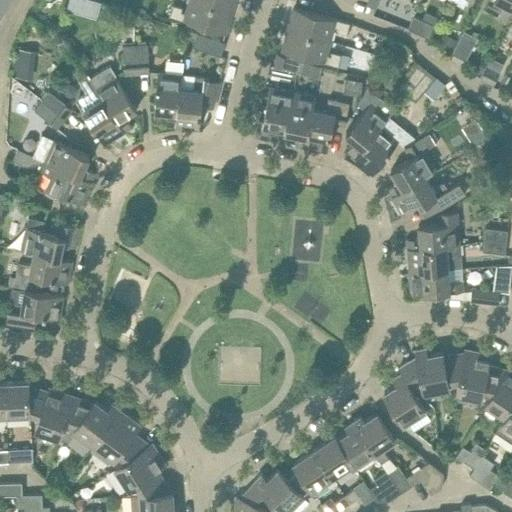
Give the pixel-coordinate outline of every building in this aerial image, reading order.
[(3,0),(0,0),(0,8),(6,11),(10,2),(3,0)] [(95,15),(100,1),(96,0),(69,0),(67,7),(95,15)] [(232,11),(195,0),(189,0),(185,12),(181,11),(183,7),(173,4),(170,15),(226,33),(232,11)] [(195,0),(232,11),(235,0),(195,0)] [(511,0),(488,0),(485,8),(497,15),(503,3),(511,7),(511,0)] [(293,7),(288,28),(330,40),(334,26),(339,27),(337,31),(347,34),(350,22),(293,7)] [(426,11),(422,19),(414,15),(408,28),(429,37),(438,17),(426,11)] [(132,25),(131,15),(121,16),(121,24),(124,26),(132,25)] [(330,40),(288,28),(282,50),(338,65),(341,53),(332,51),(331,55),(327,54),(330,40)] [(464,30),(461,35),(459,40),(442,32),(437,44),(452,53),(464,30)] [(477,37),(464,30),(452,53),(465,60),(477,37)] [(194,46),(202,49),(221,55),(226,42),(198,33),(194,46)] [(147,43),(135,44),(137,73),(150,72),(147,43)] [(137,73),(135,44),(123,45),(125,73),(137,73)] [(27,76),(28,49),(17,48),(16,75),(27,76)] [(306,61),(278,53),(274,65),(303,73),(306,61)] [(167,60),(165,72),(158,71),(157,90),(154,110),(167,112),(166,125),(176,126),(182,73),(183,62),(167,60)] [(428,70),(418,61),(404,78),(405,78),(398,86),(408,94),(428,70)] [(184,62),(183,62),(182,73),(176,126),(200,128),(202,104),(213,107),(220,80),(204,76),(182,73),(184,62)] [(96,87),(124,131),(133,126),(126,115),(137,108),(110,64),(90,76),(96,87)] [(487,67),(484,71),(480,77),(491,84),(498,74),(487,67)] [(436,77),(428,70),(408,94),(416,101),(436,77)] [(342,91),(360,95),(363,81),(345,77),(342,91)] [(273,127),(285,129),(294,91),(270,86),(263,119),(259,119),(256,136),(270,139),(273,127)] [(395,108),(368,86),(362,99),(359,104),(365,109),(346,131),(356,139),(348,149),(356,155),(381,126),(389,116),(390,115),(389,115),(395,108)] [(124,131),(96,87),(88,92),(95,103),(83,110),(104,143),(124,131)] [(49,90),(42,100),(64,118),(72,108),(49,90)] [(317,95),(294,91),(285,129),(298,132),(295,144),(306,146),(314,106),(315,107),(317,95)] [(315,107),(306,146),(328,151),(333,123),(345,125),(350,102),(329,98),(327,109),(315,107)] [(64,118),(42,100),(34,109),(57,127),(64,118)] [(461,119),(457,112),(445,119),(449,125),(461,119)] [(414,137),(389,116),(381,126),(356,155),(374,170),(398,140),(402,143),(414,137)] [(474,146),(488,137),(475,116),(462,124),(474,146)] [(435,143),(429,132),(405,147),(411,157),(391,169),(398,180),(386,187),(392,195),(426,176),(437,169),(425,149),(435,143)] [(53,138),(44,159),(92,181),(96,171),(84,166),(90,154),(72,146),(53,138)] [(82,202),(92,181),(44,159),(18,148),(13,159),(39,171),(40,169),(51,174),(46,186),(82,202)] [(16,177),(28,182),(31,174),(20,169),(16,177)] [(432,187),(426,176),(392,195),(404,216),(424,204),(430,214),(465,192),(459,182),(448,188),(443,180),(432,187)] [(460,244),(457,211),(439,212),(440,223),(419,224),(420,237),(407,238),(408,247),(460,244)] [(27,226),(23,245),(21,249),(34,252),(34,251),(60,257),(63,244),(76,246),(80,225),(52,219),(49,231),(27,226)] [(494,223),(493,228),(487,227),(486,239),(506,241),(508,229),(503,229),(503,224),(494,223)] [(506,241),(486,239),(484,251),(505,253),(506,241)] [(460,244),(408,247),(409,270),(449,268),(448,256),(461,255),(460,244)] [(9,275),(7,285),(42,291),(45,277),(68,282),(73,259),(60,257),(34,251),(34,252),(31,264),(18,262),(15,276),(9,275)] [(493,263),(494,289),(511,288),(510,263),(493,263)] [(450,281),(449,268),(409,270),(411,294),(463,290),(462,280),(450,281)] [(24,289),(13,287),(11,300),(10,300),(10,302),(6,321),(35,326),(37,314),(60,318),(64,294),(42,291),(24,288),(24,289)] [(472,288),(471,300),(499,303),(500,291),(472,288)] [(427,346),(415,348),(422,383),(424,391),(449,386),(448,380),(459,378),(465,351),(444,355),(443,351),(428,354),(427,346)] [(465,348),(465,350),(465,351),(459,378),(456,391),(482,397),(483,389),(493,391),(509,369),(508,368),(489,364),(491,354),(465,348)] [(422,383),(417,356),(399,367),(401,372),(392,377),(397,384),(384,392),(403,422),(420,412),(425,408),(413,389),(422,383)] [(511,367),(510,366),(508,368),(509,369),(493,391),(485,402),(506,416),(506,417),(511,408),(511,367)] [(4,382),(5,414),(30,413),(30,411),(28,380),(4,382)] [(35,428),(60,437),(73,395),(49,387),(48,390),(28,380),(30,411),(40,414),(35,428)] [(93,401),(73,395),(60,437),(69,440),(77,430),(94,443),(120,408),(112,401),(107,408),(95,399),(93,401)] [(140,423),(120,408),(94,443),(114,458),(118,453),(126,459),(127,459),(150,444),(150,443),(134,432),(140,423)] [(506,416),(496,431),(511,441),(511,408),(506,417),(506,416)] [(361,414),(353,420),(381,462),(389,457),(382,446),(395,438),(377,411),(364,420),(361,414)] [(374,452),(353,420),(345,425),(349,430),(338,438),(337,438),(352,462),(351,463),(354,466),(374,452)] [(338,438),(335,434),(314,449),(332,476),(351,463),(352,462),(337,438),(338,438)] [(152,442),(150,443),(150,444),(127,459),(126,459),(115,466),(129,488),(136,483),(140,493),(131,494),(172,491),(158,470),(166,464),(152,442)] [(477,442),(471,450),(463,445),(456,455),(475,467),(483,455),(486,449),(487,449),(477,442)] [(0,461),(8,462),(7,458),(8,458),(7,448),(0,448),(0,461)] [(20,461),(20,448),(7,448),(8,458),(8,461),(20,461)] [(332,476),(314,449),(294,462),(295,464),(296,464),(311,486),(310,487),(312,489),(332,476)] [(493,462),(483,455),(475,467),(470,474),(489,488),(494,482),(499,474),(489,467),(493,462)] [(412,485),(421,479),(431,493),(442,486),(444,473),(429,461),(406,476),(411,485),(412,485)] [(311,486),(295,464),(285,474),(278,467),(268,478),(262,472),(254,480),(255,481),(240,497),(268,505),(274,499),(285,511),(310,487),(311,486)] [(397,464),(387,470),(401,492),(411,485),(406,476),(397,464)] [(401,492),(387,470),(384,466),(380,469),(383,473),(374,479),(377,483),(370,488),(377,500),(389,500),(401,492)] [(503,488),(509,480),(499,474),(494,482),(503,488)] [(0,482),(0,495),(17,495),(17,494),(22,494),(22,482),(0,482)] [(354,488),(345,494),(350,502),(360,496),(354,488)] [(173,511),(172,491),(131,494),(132,511),(173,511)] [(43,506),(42,493),(22,494),(17,494),(17,495),(17,507),(24,507),(43,506)] [(350,502),(345,494),(335,501),(340,509),(350,502)] [(240,497),(236,495),(230,511),(276,511),(278,508),(268,505),(240,497)] [(486,511),(486,503),(472,504),(473,511),(486,511)]
